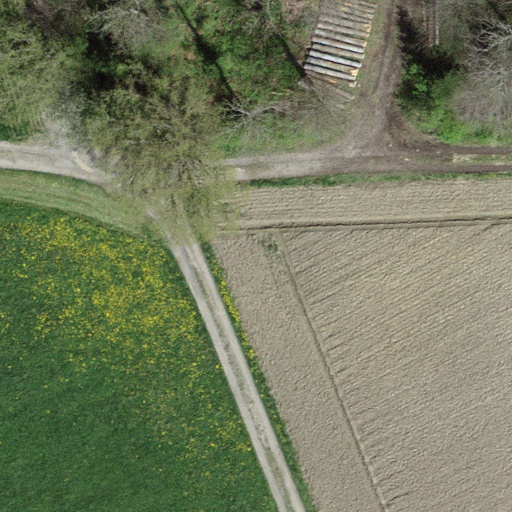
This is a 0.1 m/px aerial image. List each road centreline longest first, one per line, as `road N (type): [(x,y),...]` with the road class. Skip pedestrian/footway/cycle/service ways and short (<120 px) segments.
road 1 (track): [(143,177),(189,249),(291,511)]
road 2 (track): [(170,163),(511,142)]
road 3 (track): [(12,0),(45,83),(143,177)]
road 4 (track): [(399,0),(319,153)]
road 5 (track): [(0,152),(143,177)]
